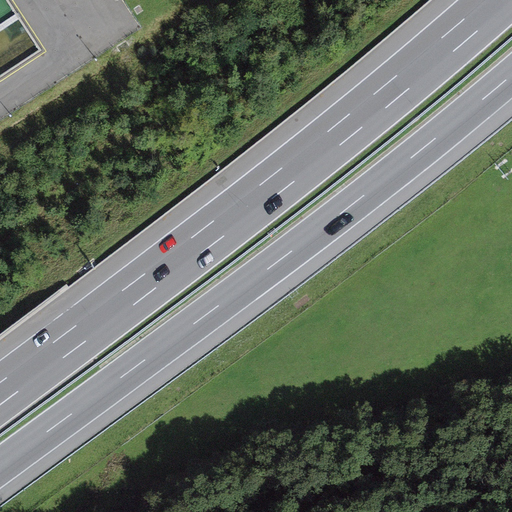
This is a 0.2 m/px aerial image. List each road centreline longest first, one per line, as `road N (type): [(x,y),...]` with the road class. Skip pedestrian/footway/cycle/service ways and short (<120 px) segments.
road 1 (motorway): [(0,466),(272,266),(511,74)]
road 2 (motorway): [(496,0),(0,392)]
